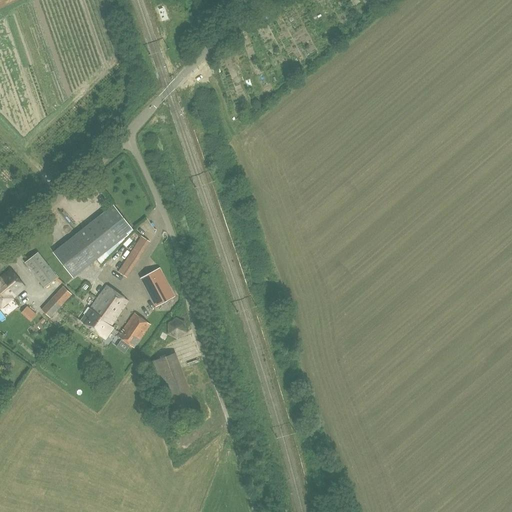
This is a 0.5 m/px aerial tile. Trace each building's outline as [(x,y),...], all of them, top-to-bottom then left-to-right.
[(77,234),(53,252),(54,253),(63,265),(68,270),(73,276),(73,277),(96,259),(120,240),(128,234),(126,232),(132,228),(113,204),(100,215),(77,234)] [(142,236),(118,271),(128,278),(151,242),(142,236)] [(38,253),(25,263),(45,288),(58,278),(38,253)] [(96,266),(105,273),(109,269),(100,262),(96,266)] [(157,307),(176,296),(160,268),(141,278),(157,307)] [(11,269),(0,278),(0,304),(2,307),(14,298),(13,297),(26,287),(11,269)] [(44,311),(53,318),(73,294),(64,287),(44,311)] [(82,320),(106,337),(114,326),(112,325),(128,302),(108,287),(91,310),(90,309),(82,320)] [(33,309),(37,303),(30,300),(27,305),(33,309)] [(135,313),(118,335),(135,349),(151,325),(135,313)] [(184,332),(184,323),(176,319),(169,324),(169,333),(177,337),(184,332)] [(160,337),(151,348),(159,354),(168,343),(160,337)] [(196,405),(176,352),(151,361),(169,415),(196,405)] [(212,383),(202,387),(203,392),(214,388),(212,383)] [(224,411),(217,399),(207,404),(213,416),(224,411)]
